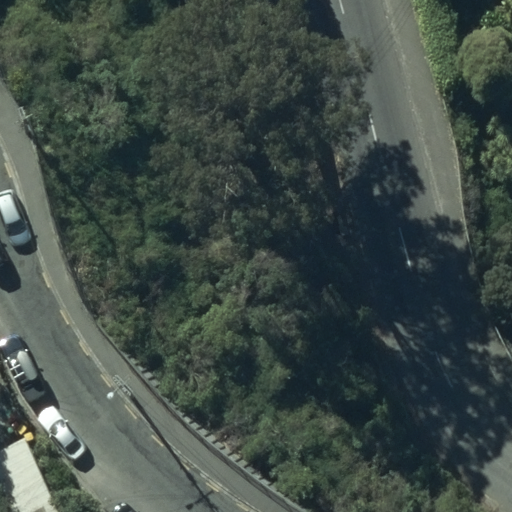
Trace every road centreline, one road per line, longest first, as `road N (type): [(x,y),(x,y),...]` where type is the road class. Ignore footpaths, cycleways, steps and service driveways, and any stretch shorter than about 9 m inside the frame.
road 1 (residential): [(338,0),(438,356),(469,416),(511,463)]
road 2 (residential): [(193,511),(125,459),(61,382),(0,269)]
